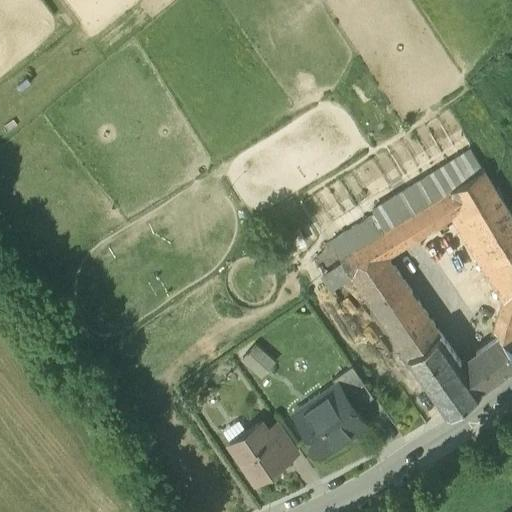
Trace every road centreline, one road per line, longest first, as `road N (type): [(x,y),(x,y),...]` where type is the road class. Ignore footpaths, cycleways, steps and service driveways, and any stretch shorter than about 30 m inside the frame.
road 1 (track): [(149,511),(0,286)]
road 2 (residential): [(511,393),(312,511)]
